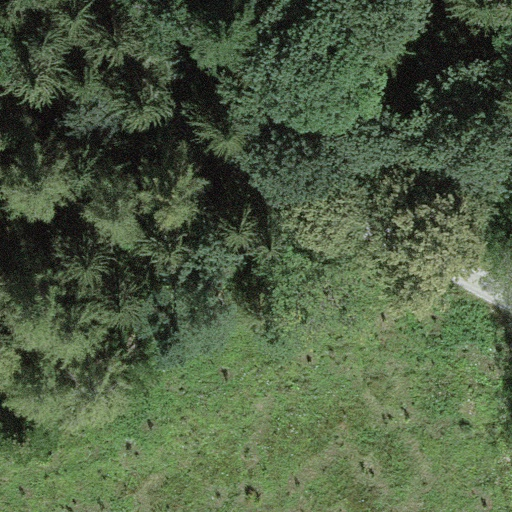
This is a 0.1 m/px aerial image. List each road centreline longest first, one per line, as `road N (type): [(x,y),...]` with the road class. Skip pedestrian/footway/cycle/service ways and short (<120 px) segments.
road 1 (track): [(511,307),(219,141),(148,109),(0,66)]
road 2 (track): [(219,141),(511,167)]
